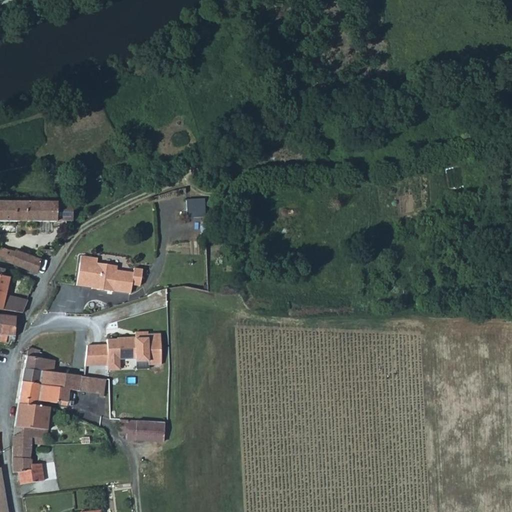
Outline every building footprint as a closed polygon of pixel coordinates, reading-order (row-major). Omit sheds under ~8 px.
[(55,203),(0,202),(0,221),(56,223),(56,222),(72,222),(72,204),(56,204),(55,203)] [(36,273),(41,260),(15,251),(14,252),(7,249),(3,260),(26,269),(36,273)] [(96,267),(97,263),(86,262),(85,269),(79,268),(77,290),(97,292),(98,293),(108,294),(110,294),(114,294),(131,296),(132,288),(141,288),(142,272),(134,271),(133,276),(116,274),(117,270),(96,267)] [(0,308),(2,309),(6,294),(9,277),(2,276),(4,269),(0,268),(0,308)] [(28,300),(6,294),(2,309),(22,313),(28,300)] [(0,343),(5,344),(5,336),(14,337),(15,318),(0,315),(0,343)] [(107,345),(87,346),(84,367),(108,366),(120,365),(119,360),(136,359),(148,358),(148,364),(149,364),(162,363),(160,334),(148,335),(147,335),(147,338),(135,339),(135,338),(117,338),(117,340),(106,340),(107,345)] [(26,355),(38,357),(40,350),(29,347),(26,354),(26,355)] [(24,369),(52,373),(53,360),(38,357),(26,355),(26,354),(24,369)] [(148,358),(136,359),(137,375),(149,374),(149,364),(148,364),(148,358)] [(69,389),(79,391),(81,377),(81,376),(52,373),(24,369),(18,403),(41,406),(41,401),(57,403),(57,401),(67,402),(69,389)] [(81,377),(79,391),(103,394),(104,380),(81,377)] [(31,437),(47,438),(49,407),(41,406),(18,403),(13,436),(31,437)] [(165,422),(120,420),(119,433),(127,433),(126,440),(164,442),(165,422)] [(32,459),(30,459),(31,437),(13,436),(12,451),(12,472),(18,472),(19,484),(42,481),(40,464),(31,465),(32,459)]
